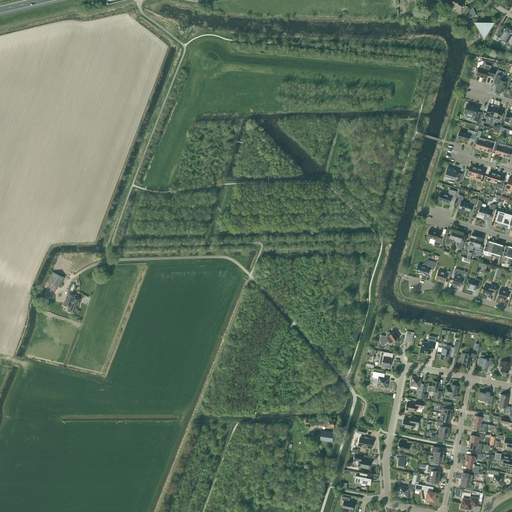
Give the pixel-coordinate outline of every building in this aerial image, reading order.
[(463,17),(465,18),(469,11),(471,9),(469,8),(466,6),(465,6),(463,5),(464,2),(460,0),(453,0),(451,4),(460,10),(461,8),(463,9),(462,11),(465,13),(463,17)] [(476,16),(473,8),(465,21),(476,16)] [(476,23),(484,38),(493,23),(476,23)] [(499,29),(497,31),(495,35),(507,42),(511,34),(511,29),(504,25),(503,27),(500,25),(498,28),(499,29)] [(490,68),(489,71),(482,69),(482,68),(480,68),(479,68),(478,68),(476,75),(480,77),(483,78),(483,77),(487,79),(488,75),(493,77),(495,70),(490,68)] [(503,76),(497,75),(494,82),(498,83),(496,89),(503,92),(506,82),(501,80),(503,76)] [(467,104),(465,112),(466,112),(465,114),(467,118),(469,117),(473,118),(473,120),(479,122),(482,113),(477,111),(478,107),(467,104)] [(488,106),(486,115),(493,117),(496,106),(493,105),(492,107),(488,106)] [(496,106),(493,117),(500,120),(503,110),(499,109),(499,107),(499,106),(496,106)] [(469,130),(467,134),(460,131),(459,133),(458,134),(458,135),(458,136),(458,137),(457,138),(468,141),(469,137),(475,139),(477,132),(469,130)] [(476,148),(483,150),(486,139),(485,141),(479,139),(479,137),(476,136),(474,143),(477,144),(476,148)] [(495,142),(492,141),(486,139),(483,150),(489,152),(490,148),(493,149),(495,142)] [(495,153),(502,155),(505,145),(496,142),(494,148),(497,149),(495,153)] [(511,147),(509,146),(505,145),(502,155),(508,158),(509,154),(511,154),(511,147)] [(469,170),(467,169),(464,176),(470,177),(470,175),(475,176),(477,168),(471,166),(469,170)] [(446,174),(447,174),(445,180),(446,178),(451,179),(454,180),(455,176),(458,177),(457,180),(461,181),(460,182),(463,172),(463,174),(457,172),(458,171),(454,169),(454,168),(454,167),(454,169),(448,167),(446,174)] [(477,168),(475,176),(481,178),(480,181),(483,182),(485,176),(482,175),(484,170),(477,168)] [(490,172),(488,177),(485,176),(483,182),(487,183),(493,185),(494,182),(496,174),(490,172)] [(502,179),(503,176),(496,174),(494,182),(499,184),(498,187),(502,189),(504,184),(505,180),(502,179)] [(506,188),(511,189),(511,186),(511,178),(509,178),(507,185),(504,184),(502,189),(501,192),(505,193),(506,188)] [(440,192),(438,201),(442,202),(445,203),(449,204),(450,198),(454,199),(457,192),(449,189),(448,195),(440,192)] [(458,210),(464,212),(467,202),(463,201),(464,198),(463,196),(459,195),(457,201),(461,202),(458,210)] [(467,202),(464,212),(469,214),(472,205),(475,206),(477,199),(474,198),(471,200),(470,203),(467,202)] [(477,216),(483,218),(486,208),(482,206),(483,203),(482,201),(479,200),(477,207),(480,208),(477,216)] [(490,206),(489,209),(486,208),(483,218),(488,220),(491,211),(494,212),(496,205),(493,204),(490,206)] [(496,210),(496,209),(492,221),(493,221),(493,220),(502,223),(505,213),(496,210)] [(511,227),(511,225),(511,215),(505,213),(502,223),(511,226),(511,227)] [(458,231),(453,229),(450,237),(447,236),(445,244),(448,245),(451,243),(452,240),(455,241),(458,231)] [(440,233),(429,230),(427,237),(436,240),(434,245),(440,246),(442,239),(438,238),(440,233)] [(464,232),(458,231),(455,241),(458,242),(457,245),(459,248),(462,249),(464,242),(461,241),(464,232)] [(470,245),(474,247),(477,236),(471,235),(469,243),(466,242),(464,248),(467,249),(469,248),(470,245)] [(480,246),(483,238),(477,236),(474,247),(477,248),(476,250),(479,254),(481,255),(483,247),(480,246)] [(496,243),(487,240),(487,239),(483,251),(484,251),(484,250),(493,253),(496,243)] [(505,246),(496,243),(493,253),(503,256),(502,257),(506,245),(505,246)] [(506,245),(502,257),(503,255),(511,257),(511,247),(506,245)] [(423,275),(427,276),(429,269),(434,270),(436,262),(428,260),(422,265),(421,266),(418,265),(416,272),(420,274),(423,275)] [(456,286),(456,285),(460,286),(460,284),(463,285),(467,272),(455,268),(453,274),(455,275),(452,284),(456,286)] [(436,278),(436,279),(445,281),(446,276),(449,277),(451,272),(448,271),(447,273),(439,270),(436,278)] [(57,285),(60,287),(64,277),(52,272),(48,281),(51,283),(57,285)] [(468,286),(467,288),(475,290),(476,287),(479,288),(482,280),(476,278),(474,281),(469,280),(469,281),(467,281),(466,285),(468,286)] [(57,285),(51,283),(47,293),(52,296),(57,285)] [(482,292),(482,293),(491,295),(492,291),(495,292),(497,286),(492,284),(491,287),(485,285),(482,292)] [(511,289),(509,289),(509,291),(500,289),(497,297),(501,298),(503,299),(506,300),(508,296),(511,297),(511,292),(511,289)] [(70,308),(68,311),(75,314),(77,310),(81,299),(76,296),(77,294),(69,291),(64,306),(70,308)] [(389,342),(390,343),(400,337),(396,331),(391,334),(389,331),(386,333),(385,341),(386,343),(389,342)] [(414,332),(407,331),(407,334),(405,341),(412,342),(413,335),(414,332)] [(421,348),(420,352),(424,353),(424,352),(430,353),(431,348),(434,348),(436,342),(429,340),(429,343),(423,342),(422,348),(421,348)] [(451,350),(443,348),(441,359),(448,360),(449,356),(450,355),(453,356),(455,348),(451,347),(451,350)] [(390,363),(392,363),(394,353),(381,351),(380,355),(381,355),(379,363),(381,364),(382,364),(382,369),(382,368),(385,369),(386,367),(389,368),(389,370),(390,363)] [(471,355),(462,353),(460,361),(467,362),(466,364),(470,365),(471,362),(474,362),(476,354),(472,353),(471,355)] [(485,366),(485,368),(488,368),(489,365),(492,366),(494,358),(490,358),(489,359),(486,358),(486,355),(481,354),(480,357),(478,365),(485,366)] [(501,361),(499,367),(501,367),(501,371),(509,372),(510,365),(511,364),(511,356),(511,357),(510,363),(501,361)] [(373,371),(372,377),(378,379),(377,386),(383,387),(382,388),(387,389),(388,384),(387,384),(389,378),(380,377),(381,373),(373,371)] [(410,386),(417,387),(416,391),(422,392),(424,385),(420,385),(422,378),(416,377),(412,376),(411,380),(412,380),(410,386)] [(429,386),(428,391),(431,392),(432,391),(436,391),(435,397),(440,398),(442,391),(438,391),(440,382),(433,381),(432,387),(429,386)] [(446,387),(445,393),(450,394),(450,395),(457,396),(459,386),(452,384),(451,388),(446,387)] [(484,400),(485,402),(492,404),(493,396),(490,395),(490,392),(486,391),(486,393),(480,392),(478,399),(484,400)] [(505,395),(501,394),(499,406),(504,407),(503,413),(509,414),(511,407),(507,406),(509,397),(505,396),(505,395)] [(406,410),(416,412),(417,407),(423,408),(424,402),(417,400),(416,404),(407,402),(406,410)] [(446,405),(440,404),(439,409),(442,410),(441,413),(452,416),(453,410),(446,408),(446,405)] [(451,421),(452,416),(441,413),(440,419),(437,418),(437,421),(443,423),(443,420),(451,421)] [(473,421),(482,423),(483,420),(488,421),(489,418),(489,415),(482,414),(482,417),(474,415),(473,421)] [(410,420),(404,419),(402,427),(413,429),(414,424),(418,425),(419,418),(411,417),(410,420)] [(482,426),(482,423),(473,421),(472,428),(479,429),(479,432),(486,433),(487,427),(482,426)] [(440,426),(439,431),(449,433),(450,428),(443,426),(443,423),(437,422),(436,425),(440,426)] [(320,440),(333,442),(334,432),(321,430),(321,433),(319,433),(318,437),(320,437),(320,440)] [(431,435),(431,439),(439,441),(440,437),(448,439),(449,433),(439,431),(439,435),(436,435),(431,435)] [(479,439),(483,440),(484,434),(479,433),(478,436),(471,435),(469,441),(478,443),(479,439)] [(359,446),(370,449),(372,440),(360,437),(359,446)] [(409,444),(413,445),(414,442),(407,441),(407,444),(399,442),(398,449),(408,452),(409,444)] [(477,449),(478,443),(469,441),(468,447),(475,449),(475,452),(481,453),(481,450),(477,449)] [(434,456),(444,458),(445,452),(439,451),(440,448),(433,447),(432,452),(435,453),(434,456)] [(476,462),(476,459),(481,460),(482,454),(472,452),(472,455),(467,454),(466,460),(476,462)] [(495,459),(501,460),(501,461),(500,464),(503,465),(511,467),(511,465),(511,460),(509,460),(510,457),(501,455),(501,454),(496,453),(495,459)] [(362,467),(369,468),(370,461),(361,459),(362,456),(355,454),(354,460),(359,461),(358,467),(362,467)] [(397,467),(404,468),(404,466),(406,466),(408,458),(399,456),(397,467)] [(430,464),(436,465),(437,462),(443,463),(444,458),(434,456),(434,459),(431,458),(430,464)] [(475,466),(476,462),(466,460),(464,466),(469,467),(469,470),(479,472),(480,467),(475,466)] [(431,472),(430,476),(440,478),(441,472),(435,471),(436,468),(428,466),(427,472),(431,472)] [(498,485),(498,486),(502,486),(503,482),(502,482),(503,476),(498,475),(499,472),(488,470),(487,472),(489,472),(488,473),(494,475),(492,484),(498,485)] [(463,472),(462,479),(472,481),(473,477),(475,478),(476,474),(476,472),(469,471),(468,473),(463,472)] [(366,484),(370,485),(372,479),(367,478),(367,474),(360,473),(359,476),(356,475),(355,481),(361,483),(360,486),(366,487),(366,484)] [(427,478),(426,484),(432,485),(433,482),(439,483),(440,478),(430,476),(430,479),(427,478)] [(471,485),(472,481),(462,479),(461,485),(466,486),(465,489),(473,491),(474,485),(471,485)] [(398,491),(397,496),(402,496),(408,497),(409,490),(413,491),(415,484),(412,483),(409,483),(408,487),(400,485),(399,491),(398,491)] [(427,500),(434,501),(436,493),(433,492),(433,487),(416,484),(415,489),(418,489),(421,492),(423,500),(427,500)] [(349,502),(350,498),(342,497),(341,500),(344,501),(343,508),(348,510),(347,511),(352,511),(353,510),(354,503),(349,502)] [(465,509),(470,510),(471,507),(473,506),(477,507),(479,498),(470,497),(470,500),(463,498),(462,504),(461,504),(460,508),(465,509)]
